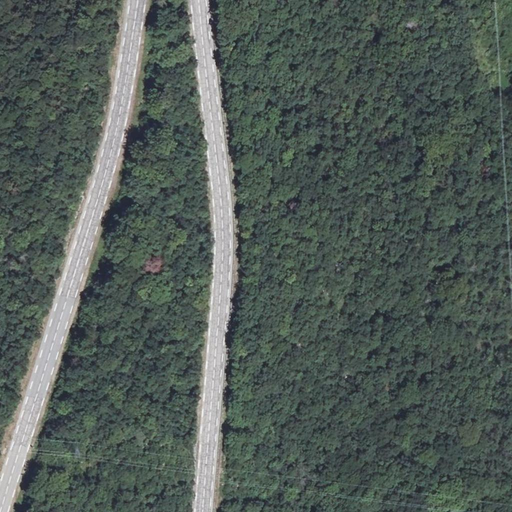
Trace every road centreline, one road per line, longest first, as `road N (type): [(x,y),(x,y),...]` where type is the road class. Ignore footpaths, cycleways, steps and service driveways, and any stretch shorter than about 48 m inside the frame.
road 1 (secondary): [(0,510),(111,147),(137,0)]
road 2 (secondary): [(203,0),(221,260),(201,511)]
